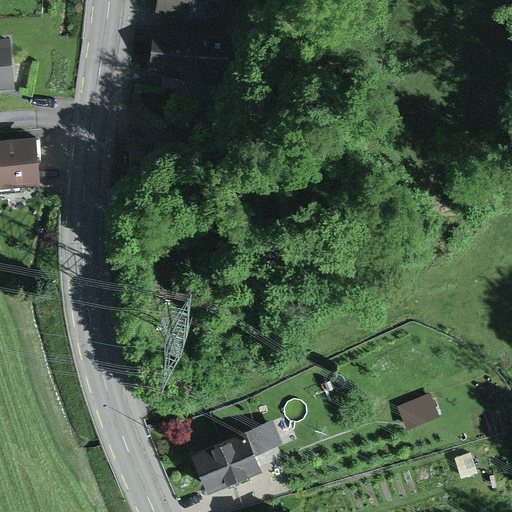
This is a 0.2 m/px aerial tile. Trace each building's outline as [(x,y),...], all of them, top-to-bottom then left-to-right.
[(208,0),(158,0),(157,19),(166,20),(165,24),(206,28),(206,27),(208,0)] [(225,0),(208,0),(206,27),(227,29),(229,12),(225,11),(225,0)] [(11,33),(0,34),(0,86),(16,85),(11,33)] [(225,43),(155,34),(149,77),(220,86),(225,43)] [(38,134),(0,136),(0,183),(41,181),(38,134)] [(433,393),(399,406),(407,427),(441,413),(433,393)] [(273,421),(196,449),(211,490),(288,462),(273,421)]
